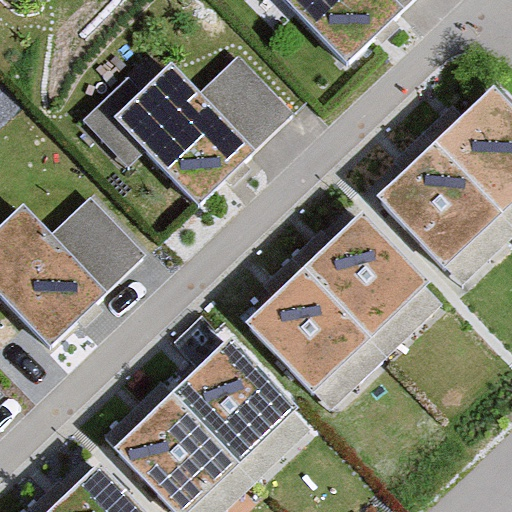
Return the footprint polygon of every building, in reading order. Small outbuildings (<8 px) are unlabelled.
[(405,20),(386,0),(278,0),(348,73),(405,20)] [(238,44),(196,89),(257,146),(299,100),(238,44)] [(255,162),(171,73),(115,126),(199,215),(255,162)] [(511,118),(494,100),(436,155),(503,224),(511,215),(511,118)] [(436,155),(378,209),(445,279),(503,224),(436,155)] [(48,227),(104,287),(146,247),(90,188),(48,227)] [(22,217),(0,238),(0,305),(49,357),(105,303),(22,217)] [(362,222),(304,277),(371,347),(429,292),(362,222)] [(304,277),(247,331),(313,401),(371,347),(304,277)] [(231,352),(173,407),(240,477),(298,422),(231,352)] [(173,407),(115,461),(163,511),(202,511),(240,477),(173,407)] [(135,511),(99,474),(58,511),(135,511)]
